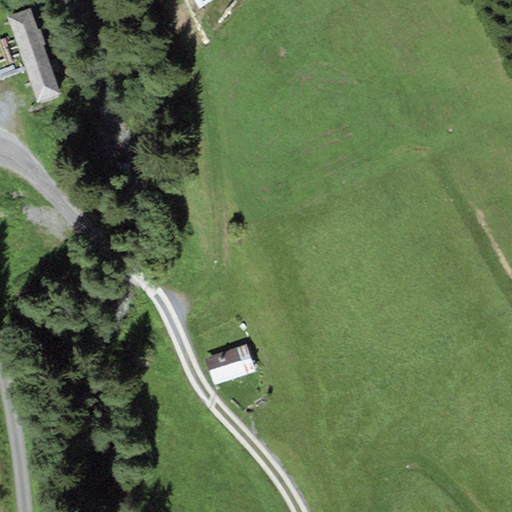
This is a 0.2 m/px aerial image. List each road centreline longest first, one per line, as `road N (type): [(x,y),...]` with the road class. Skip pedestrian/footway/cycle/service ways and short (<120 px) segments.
road 1 (track): [(0,145),(153,289),(211,390),(306,511)]
road 2 (track): [(37,511),(35,457),(0,326)]
